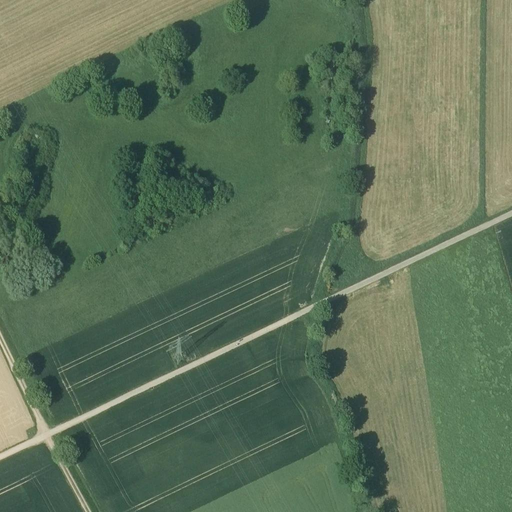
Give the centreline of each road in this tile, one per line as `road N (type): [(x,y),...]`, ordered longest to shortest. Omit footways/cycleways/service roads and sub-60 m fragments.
road 1 (track): [(0,461),(511,216)]
road 2 (track): [(92,511),(0,331)]
